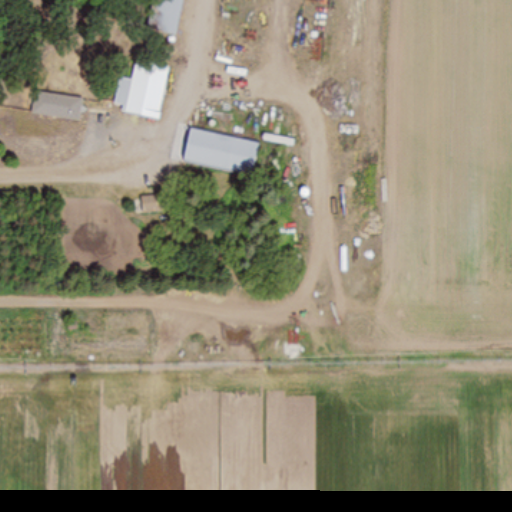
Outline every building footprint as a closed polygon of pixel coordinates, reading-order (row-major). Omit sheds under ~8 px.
[(174,36),(181,0),(153,0),(147,30),(174,36)] [(169,68),(136,61),(132,80),(120,77),(113,109),(157,119),(169,68)] [(83,98),(35,91),(32,114),(79,121),(83,98)] [(182,162),(250,176),(257,144),(188,130),(182,162)] [(141,215),(164,213),(162,196),(139,198),(141,215)]
